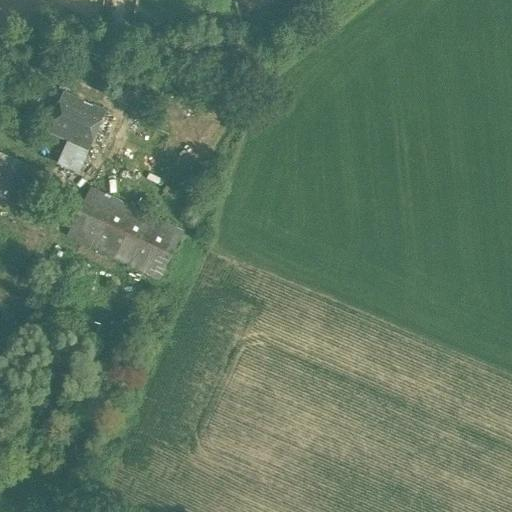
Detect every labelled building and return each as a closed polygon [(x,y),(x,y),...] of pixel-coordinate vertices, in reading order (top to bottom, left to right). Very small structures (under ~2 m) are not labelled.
[(88,149),(104,110),(62,93),(46,131),(88,149)] [(0,200),(22,209),(38,169),(0,153),(0,200)] [(155,171),(172,181),(177,172),(161,162),(155,171)] [(158,281),(182,231),(90,187),(66,237),(158,281)] [(20,210),(16,218),(33,226),(37,218),(20,210)]
